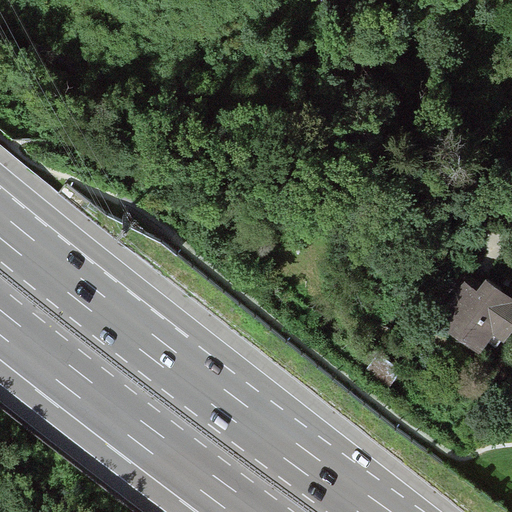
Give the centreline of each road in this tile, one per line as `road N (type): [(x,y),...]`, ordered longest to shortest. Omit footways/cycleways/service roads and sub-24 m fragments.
road 1 (motorway): [(376,511),(0,224)]
road 2 (motorway): [(0,322),(246,511)]
